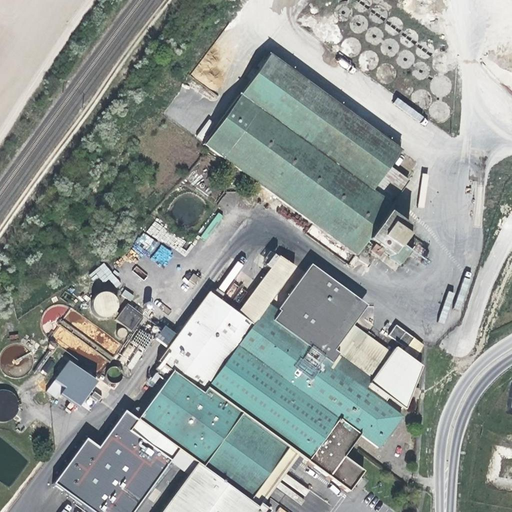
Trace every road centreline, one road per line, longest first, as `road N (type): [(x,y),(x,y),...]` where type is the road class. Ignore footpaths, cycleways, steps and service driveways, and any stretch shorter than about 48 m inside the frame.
road 1 (track): [(169,0),(0,232)]
road 2 (secondary): [(511,339),(474,365),(448,410),(438,450),(438,511)]
road 3 (secondary): [(449,511),(452,451),(465,407),(511,359)]
road 4 (track): [(0,138),(91,0)]
